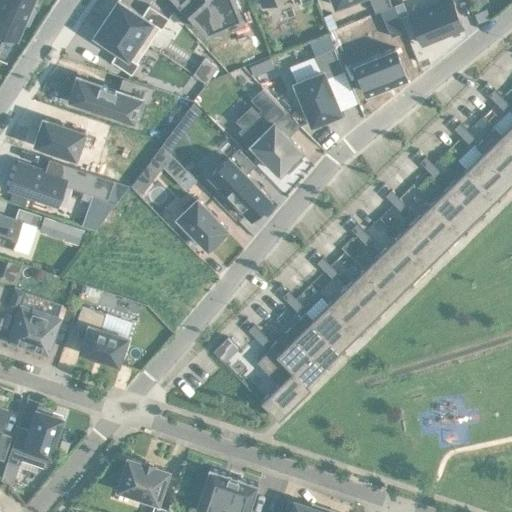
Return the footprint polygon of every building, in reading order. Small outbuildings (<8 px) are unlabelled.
[(0,0),(0,26),(16,34),(23,17),(27,19),(33,4),(30,2),(30,0),(0,0)] [(113,0),(105,12),(147,40),(158,22),(160,23),(167,13),(147,0),(146,0),(140,9),(126,0),(113,0)] [(197,0),(189,8),(206,26),(240,13),(234,0),(197,0)] [(392,0),(379,5),(390,31),(402,26),(392,0)] [(454,0),(427,0),(405,9),(418,40),(464,23),(454,0)] [(484,4),(472,9),(477,18),(488,13),(484,4)] [(135,57),(147,40),(105,12),(93,30),(116,45),(110,55),(130,69),(137,58),(135,57)] [(391,40),(352,56),(364,85),(403,69),(391,40)] [(313,50),(287,60),(294,77),(311,118),(338,107),(324,73),(342,65),(332,42),(313,50)] [(267,53),(248,61),(252,71),(272,63),(267,53)] [(76,70),(68,94),(133,116),(141,94),(148,96),(152,83),(122,73),(119,84),(76,70)] [(273,116),(283,106),(261,83),(250,94),(260,104),(256,108),(250,102),(236,116),(242,122),(238,126),(261,150),(262,151),(266,155),(267,156),(278,167),(283,162),(287,165),(299,153),(295,150),(301,145),(273,116)] [(487,89),(495,98),(501,92),(492,84),(487,89)] [(501,92),(495,98),(503,106),(509,101),(501,92)] [(84,126),(42,112),(33,138),(75,152),(84,126)] [(492,123),(511,144),(511,116),(499,129),(493,123),(492,123)] [(452,123),(461,131),(466,126),(458,117),(452,123)] [(475,140),(511,177),(511,175),(511,144),(492,123),(475,140)] [(170,126),(161,139),(169,147),(179,133),(170,126)] [(466,126),(461,131),(469,140),(475,134),(466,126)] [(160,140),(153,150),(162,159),(177,175),(186,166),(160,140)] [(464,164),(493,194),(511,177),(475,140),(474,141),(481,148),(464,164)] [(228,151),(208,170),(250,213),(270,194),(246,169),(254,160),(238,143),(229,152),(228,151)] [(418,156),(426,165),(432,159),(424,151),(418,156)] [(16,156),(7,184),(56,200),(63,179),(106,193),(112,174),(47,153),(43,165),(16,156)] [(432,159),(426,165),(434,173),(440,168),(432,159)] [(464,164),(447,181),(476,211),(493,194),(464,164)] [(476,211),(447,181),(430,197),(459,227),(476,211)] [(392,198),(398,193),(389,184),(384,190),(392,198)] [(184,203),(176,211),(206,243),(208,241),(211,244),(221,234),(218,231),(226,223),(196,192),(194,193),(191,191),(181,201),(184,203)] [(406,201),(398,193),(392,198),(400,207),(406,201)] [(142,220),(127,238),(161,267),(178,248),(149,224),(157,214),(135,196),(127,207),(142,220)] [(442,244),(459,227),(430,197),(413,214),(442,244)] [(0,209),(0,238),(11,242),(20,216),(37,221),(40,210),(18,202),(14,214),(0,209)] [(43,211),(38,226),(77,239),(82,224),(43,211)] [(395,231),(425,261),(442,244),(413,214),(395,231)] [(358,232),(363,227),(355,218),(349,224),(358,232)] [(371,235),(363,227),(358,232),(366,241),(371,235)] [(408,278),(425,261),(395,231),(378,248),(408,278)] [(161,267),(127,238),(111,256),(102,248),(93,259),(115,277),(123,268),(145,287),(161,267)] [(361,264),(390,294),(408,278),(378,248),(361,264)] [(323,265),(329,260),(321,251),(315,257),(323,265)] [(337,268),(329,260),(323,265),(332,274),(337,268)] [(344,281),(373,311),(390,294),(361,264),(344,281)] [(356,328),(373,311),(344,281),(327,298),(356,328)] [(13,284),(7,300),(17,303),(22,287),(13,284)] [(289,299),(295,294),(286,285),(281,291),(289,299)] [(303,302),(295,294),(289,299),(297,308),(303,302)] [(339,345),(356,328),(327,298),(310,314),(304,307),(303,308),(339,345)] [(19,300),(7,336),(47,349),(59,313),(19,300)] [(71,326),(84,330),(77,349),(115,362),(124,335),(98,326),(103,311),(79,303),(71,326)] [(322,362),(339,345),(303,308),(286,325),(322,362)] [(254,333),(260,327),(252,318),(246,324),(254,333)] [(305,377),(322,362),(286,325),(269,341),(305,377)] [(260,327),(254,333),(263,341),(268,336),(260,327)] [(310,382),(305,377),(269,341),(268,342),(269,343),(255,357),(277,379),(260,396),(277,414),(310,382)] [(37,400),(25,436),(13,432),(6,455),(17,459),(19,454),(44,462),(60,412),(49,408),(50,405),(37,400)] [(0,453),(1,453),(9,431),(0,427),(0,420),(5,404),(0,402),(0,453)] [(59,435),(57,444),(65,446),(67,437),(59,435)] [(116,483),(156,497),(167,465),(151,460),(152,458),(150,458),(150,459),(143,457),(144,456),(142,455),(142,457),(126,452),(116,483)] [(6,455),(0,471),(0,474),(11,478),(17,459),(6,455)] [(239,471),(226,467),(226,468),(210,463),(210,462),(208,462),(207,464),(208,464),(195,502),(194,502),(194,504),(196,504),(212,509),(212,510),(214,511),(214,510),(219,511),(249,511),(245,510),(255,480),(256,478),(254,477),(254,478),(238,472),(239,471)] [(294,497),(288,511),(339,511),(341,508),(323,503),(322,506),(318,505),(317,504),(316,505),(311,503),(311,502),(309,502),(294,497)] [(162,511),(165,505),(153,501),(149,511),(162,511)]
